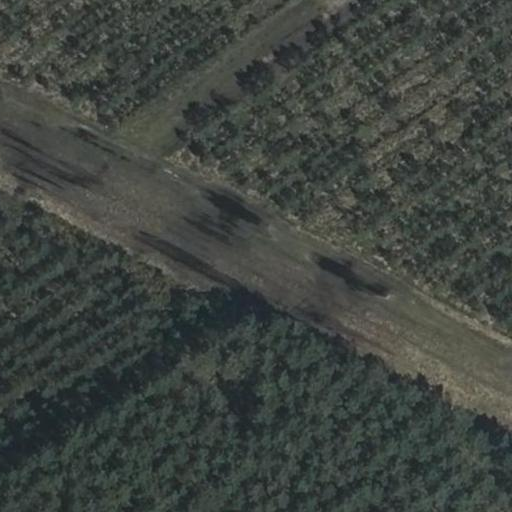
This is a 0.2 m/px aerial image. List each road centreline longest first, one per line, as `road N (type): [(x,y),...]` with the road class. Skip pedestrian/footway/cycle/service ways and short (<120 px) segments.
road 1 (track): [(0,123),(511,390)]
road 2 (track): [(322,0),(82,165)]
